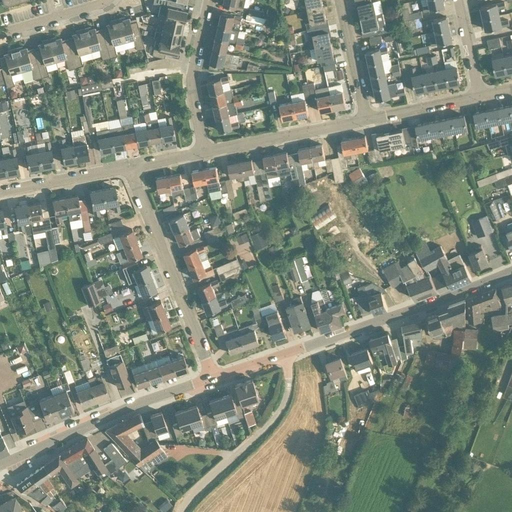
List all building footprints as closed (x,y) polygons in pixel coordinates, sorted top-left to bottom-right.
[(159,17),(165,18),(184,22),(186,11),(183,11),(185,4),(175,2),(165,0),(164,0),(163,6),(161,6),(159,17)] [(245,0),(224,0),(223,5),(236,8),(236,7),(244,9),(245,4),(245,0)] [(307,11),(323,8),(321,0),(299,0),(300,0),(305,3),(307,11)] [(360,19),(376,15),(373,2),(371,2),(370,0),(355,0),(354,0),(356,6),(358,6),(360,19)] [(442,0),(428,0),(429,6),(422,7),(423,12),(444,8),(442,0)] [(483,19),(499,15),(498,9),(505,7),(504,2),(480,7),(483,19)] [(248,15),(263,18),(264,12),(250,8),(248,15)] [(307,31),(329,26),(328,21),(326,21),(323,8),(307,11),(310,23),(305,24),(307,31)] [(394,11),(395,19),(402,17),(401,9),(394,11)] [(240,24),(241,18),(240,17),(221,13),(218,26),(232,29),(233,23),(240,24)] [(376,15),(360,19),(363,31),(361,32),(363,37),(387,32),(383,14),(376,15)] [(267,19),(263,18),(248,15),(247,20),(266,25),(267,19)] [(499,15),(483,19),(486,30),(509,25),(508,20),(500,22),(499,16),(499,15)] [(117,20),(123,42),(133,39),(136,51),(144,48),(136,21),(130,23),(129,19),(124,20),(124,18),(125,18),(125,17),(117,20)] [(435,33),(449,30),(446,17),(426,22),(427,27),(434,26),(435,33)] [(183,23),(184,22),(165,18),(165,19),(163,29),(181,33),(183,23)] [(113,45),(123,42),(117,20),(109,22),(109,23),(110,22),(111,24),(106,25),(108,30),(102,31),(101,29),(110,58),(117,56),(113,45)] [(239,31),(232,29),(218,26),(216,39),(229,42),(236,43),(244,45),(245,39),(238,37),(239,31)] [(310,49),(315,48),(331,45),(328,32),(330,32),(329,26),(307,31),(310,49)] [(110,58),(101,29),(101,31),(96,33),(94,29),(90,30),(90,28),(91,28),(91,27),(83,30),(89,52),(99,49),(102,60),(110,58)] [(156,39),(160,40),(179,44),(179,43),(178,43),(181,33),(163,29),(156,27),(154,37),(156,38),(156,39)] [(79,54),(89,52),(83,30),(75,32),(75,33),(76,32),(76,34),(72,35),(74,40),(68,41),(67,39),(75,68),(83,66),(79,54)] [(449,30),(435,33),(436,40),(430,41),(431,47),(451,42),(449,30)] [(287,36),(289,45),(296,43),(294,34),(287,36)] [(381,36),(369,39),(370,45),(382,43),(381,36)] [(75,68),(67,39),(67,41),(61,43),(60,38),(56,40),(55,38),(57,38),(57,37),(49,39),(55,61),(65,59),(68,70),(75,68)] [(45,64),(55,61),(49,39),(40,42),(41,42),(42,42),(42,44),(38,45),(39,49),(34,51),(33,49),(41,78),(48,76),(45,64)] [(179,44),(160,40),(156,39),(153,49),(152,56),(164,58),(165,52),(176,55),(179,44)] [(226,53),(229,42),(216,39),(213,50),(226,53)] [(321,67),(323,66),(335,64),(337,63),(335,58),(334,58),(331,45),(315,48),(318,61),(320,61),(321,67)] [(429,45),(416,48),(416,49),(418,54),(430,51),(429,45)] [(41,78),(33,49),(32,49),(33,51),(27,53),(26,48),(22,49),(21,48),(23,48),(22,47),(14,49),(21,71),(24,83),(34,80),(41,78)] [(369,64),(382,61),(381,54),(388,53),(386,48),(366,52),(369,64)] [(11,74),(21,71),(14,49),(6,52),(8,52),(8,53),(4,55),(7,66),(1,68),(0,68),(5,84),(6,88),(14,86),(11,74)] [(233,55),(226,53),(213,50),(209,69),(218,71),(219,66),(236,69),(237,64),(231,63),(233,55)] [(495,75),(507,73),(503,57),(502,52),(490,55),(492,60),(495,75)] [(507,73),(511,71),(511,54),(503,57),(507,73)] [(392,72),(400,70),(398,65),(391,66),(389,60),(382,61),(369,64),(371,76),(384,73),(392,72)] [(445,69),(449,85),(460,83),(455,60),(444,63),(445,69)] [(335,64),(323,66),(324,72),(336,69),(335,64)] [(426,90),(423,74),(416,75),(415,68),(410,69),(415,92),(426,90)] [(445,69),(439,71),(434,72),(437,88),(449,85),(445,69)] [(335,71),(337,80),(344,78),(342,70),(335,71)] [(437,88),(434,72),(423,74),(426,90),(437,88)] [(387,85),(385,74),(384,73),(371,76),(374,88),(387,85)] [(210,95),(224,92),(223,83),(229,82),(228,77),(207,81),(210,95)] [(151,81),(154,95),(161,93),(158,79),(151,81)] [(113,86),(112,80),(100,83),(100,82),(80,87),(82,95),(102,91),(102,89),(113,86)] [(387,85),(374,88),(377,101),(390,98),(387,85)] [(333,110),(329,95),(327,87),(315,89),(320,113),(333,110)] [(67,99),(76,97),(74,90),(65,92),(67,99)] [(213,107),(241,100),(246,99),(245,95),(240,96),(240,95),(233,96),(232,90),(224,92),(210,95),(213,107)] [(270,105),(276,103),(274,92),(268,93),(270,105)] [(329,95),(333,110),(346,107),(343,92),(329,95)] [(110,136),(109,129),(107,120),(92,124),(86,96),(82,96),(85,116),(89,132),(90,140),(97,139),(99,152),(112,150),(110,136)] [(120,118),(127,117),(123,99),(116,101),(120,118)] [(292,102),(295,118),(308,115),(305,99),(292,102)] [(229,116),(228,109),(235,107),(243,106),(241,100),(213,107),(216,119),(229,116)] [(0,111),(8,110),(6,101),(0,102),(0,111)] [(282,121),(295,118),(292,102),(279,105),(282,121)] [(498,108),(501,122),(511,119),(511,116),(510,106),(498,108)] [(489,124),(496,123),(501,122),(498,108),(486,111),(489,124)] [(480,126),(489,124),(486,111),(474,114),(476,127),(480,126)] [(161,140),(158,126),(157,119),(150,120),(148,113),(143,114),(149,143),(161,140)] [(137,145),(149,143),(143,114),(138,115),(141,130),(134,131),(137,145)] [(82,133),(89,132),(85,116),(79,117),(82,133)] [(229,116),(216,119),(219,132),(239,127),(238,121),(231,123),(229,116)] [(451,118),(454,131),(467,129),(464,116),(451,118)] [(158,126),(161,140),(174,138),(170,117),(164,118),(166,125),(158,126)] [(443,134),(454,131),(451,118),(440,121),(442,134),(443,136),(443,134)] [(431,136),(438,135),(442,134),(440,121),(428,123),(431,136)] [(137,145),(134,131),(133,123),(121,126),(122,134),(125,147),(137,145)] [(418,139),(431,136),(428,123),(415,126),(418,139)] [(125,147),(122,134),(121,126),(109,129),(110,136),(112,150),(125,147)] [(407,127),(410,142),(412,149),(418,147),(413,126),(407,127)] [(389,133),(393,148),(405,146),(405,144),(410,142),(407,127),(402,128),(402,130),(389,133)] [(19,143),(25,142),(22,130),(16,131),(19,143)] [(379,151),(393,148),(389,133),(376,135),(376,134),(371,135),(374,150),(376,162),(381,161),(379,151)] [(73,145),(76,161),(89,158),(84,135),(71,138),(73,145)] [(353,138),(356,152),(368,149),(365,136),(353,138)] [(357,158),(356,152),(353,138),(341,141),(342,145),(344,155),(345,154),(350,153),(352,159),(357,158)] [(76,161),(73,145),(70,145),(66,146),(64,139),(58,140),(63,164),(76,161)] [(489,149),(501,146),(500,140),(486,144),(489,149)] [(38,152),(41,168),(54,165),(49,142),(44,143),(45,150),(38,152)] [(313,161),(314,166),(319,165),(318,160),(325,158),(322,145),(310,147),(313,161)] [(342,145),(337,146),(342,169),(347,168),(344,155),(342,145)] [(41,168),(38,152),(31,153),(29,146),(23,147),(28,171),(41,168)] [(315,168),(314,166),(313,161),(310,147),(298,150),(298,153),(301,163),(308,162),(309,169),(315,168)] [(3,159),(6,175),(19,172),(15,149),(9,150),(10,158),(3,159)] [(370,163),(376,162),(374,150),(368,151),(370,163)] [(292,174),(287,155),(287,152),(275,154),(278,168),(279,176),(291,174),(292,174)] [(293,154),(298,178),(300,184),(305,183),(301,163),(298,153),(293,154)] [(279,176),(278,168),(275,154),(263,157),(266,172),(260,173),(266,200),(268,199),(272,198),(267,178),(279,176)] [(295,178),(298,178),(293,154),(287,155),(292,174),(291,174),(292,179),(295,178)] [(339,157),(330,159),(333,171),(335,183),(344,181),(339,157)] [(242,175),(243,180),(249,179),(248,174),(254,173),(252,159),(240,162),(242,175)] [(238,181),(243,180),(242,175),(240,162),(227,164),(230,178),(237,176),(238,181)] [(228,192),(225,180),(219,182),(216,167),(204,169),(207,183),(208,192),(221,189),(221,194),(228,192)] [(479,187),(494,181),(511,174),(511,167),(476,181),(479,187)] [(365,177),(359,168),(348,175),(352,180),(350,181),(353,186),(354,184),(356,188),(368,181),(365,177)] [(194,185),(207,183),(204,169),(192,171),(194,185)] [(260,202),(266,200),(260,173),(254,175),(260,202)] [(168,176),(171,190),(183,187),(180,174),(168,176)] [(511,193),(511,174),(494,181),(497,189),(508,185),(511,194),(511,193)] [(172,194),(171,190),(168,176),(156,179),(159,192),(165,191),(166,196),(172,194)] [(225,180),(228,192),(229,199),(234,198),(231,179),(225,180)] [(102,190),(105,206),(113,204),(114,212),(120,211),(115,187),(102,190)] [(189,188),(192,200),(198,199),(195,187),(189,188)] [(186,201),(192,200),(189,188),(184,189),(186,201)] [(98,207),(105,206),(102,190),(89,192),(93,208),(92,208),(94,216),(100,215),(98,207)] [(91,231),(89,219),(85,200),(79,201),(78,195),(65,197),(68,213),(75,212),(76,219),(82,218),(83,220),(85,232),(91,231)] [(60,215),(68,213),(65,197),(52,200),(55,215),(54,215),(56,223),(62,222),(60,215)] [(498,214),(493,201),(485,204),(490,217),(498,214)] [(27,205),(30,220),(33,233),(45,231),(44,229),(45,229),(45,226),(40,202),(27,205)] [(317,229),(336,217),(328,204),(309,216),(317,229)] [(23,222),(30,220),(27,205),(14,207),(17,223),(18,231),(25,230),(23,222)] [(166,215),(175,211),(172,205),(163,209),(166,215)] [(175,232),(189,226),(184,214),(170,220),(175,232)] [(474,228),(478,237),(493,230),(486,215),(479,219),(482,225),(474,228)] [(112,229),(122,226),(120,220),(110,223),(112,229)] [(206,238),(217,234),(224,232),(221,223),(212,227),(213,229),(204,233),(206,238)] [(223,226),(226,234),(235,231),(232,223),(223,226)] [(189,226),(175,232),(180,244),(194,239),(194,238),(200,236),(197,228),(191,230),(189,226)] [(290,228),(292,234),(298,232),(296,226),(290,228)] [(51,228),(54,244),(60,243),(57,227),(51,228)] [(55,248),(54,244),(51,228),(45,229),(44,229),(45,231),(48,250),(36,252),(39,266),(45,264),(57,259),(55,248)] [(123,247),(137,242),(131,229),(118,235),(123,247)] [(7,233),(8,237),(9,242),(15,240),(13,232),(8,233),(7,233)] [(100,244),(113,239),(110,233),(98,238),(100,244)] [(246,233),(236,237),(239,245),(249,241),(246,233)] [(217,234),(206,238),(209,244),(219,240),(217,234)] [(269,245),(265,235),(252,241),(256,250),(269,245)] [(309,254),(318,250),(313,238),(304,242),(309,254)] [(84,250),(99,244),(97,239),(82,245),(84,250)] [(137,242),(123,247),(124,249),(116,252),(120,263),(142,254),(137,242)] [(189,266),(202,261),(199,253),(206,251),(204,245),(184,253),(189,266)] [(268,247),(271,255),(277,253),(274,245),(268,247)] [(433,282),(438,290),(439,292),(471,279),(459,254),(448,259),(447,256),(446,256),(440,245),(433,248),(434,251),(419,259),(426,269),(438,263),(445,276),(433,282)] [(475,268),(488,263),(481,246),(476,247),(477,250),(469,253),(475,268)] [(438,290),(433,282),(429,275),(429,274),(425,276),(414,258),(413,254),(409,257),(410,260),(408,261),(409,263),(409,264),(417,279),(427,294),(438,290)] [(293,260),(298,273),(305,271),(303,265),(305,265),(302,256),(293,260)] [(39,265),(37,260),(29,261),(19,263),(21,269),(39,265)] [(202,261),(189,266),(194,279),(214,271),(212,265),(205,268),(202,261)] [(219,274),(233,268),(231,261),(216,267),(219,274)] [(409,264),(409,263),(401,267),(398,261),(383,269),(392,287),(405,280),(414,299),(427,294),(417,279),(409,264)] [(151,277),(146,265),(139,268),(137,262),(122,268),(128,284),(136,280),(137,283),(151,277)] [(294,282),(300,280),(295,266),(289,268),(294,282)] [(233,268),(219,274),(221,280),(236,274),(233,268)] [(330,271),(333,280),(340,278),(337,269),(330,271)] [(342,275),(344,283),(350,281),(347,273),(342,275)] [(151,277),(137,283),(142,295),(156,290),(151,277)] [(203,300),(215,295),(213,288),(220,285),(217,279),(210,282),(210,283),(198,288),(203,300)] [(7,282),(2,284),(7,295),(11,292),(7,282)] [(88,305),(99,301),(98,298),(95,290),(92,282),(81,286),(88,305)] [(374,313),(387,309),(382,293),(386,291),(385,289),(372,282),(357,288),(360,295),(355,297),(361,313),(372,309),(374,313)] [(276,302),(284,299),(278,284),(271,287),(276,302)] [(511,322),(511,311),(511,287),(511,284),(508,284),(502,286),(507,303),(507,314),(492,316),(494,329),(509,327),(508,323),(511,322)] [(98,298),(106,294),(103,287),(95,290),(98,298)] [(320,289),(323,299),(333,328),(342,325),(338,314),(345,311),(342,302),(335,305),(333,300),(330,301),(326,289),(324,289),(324,288),(320,289)] [(482,294),(485,302),(490,301),(492,308),(501,305),(496,288),(482,294)] [(233,307),(248,301),(245,294),(230,301),(233,307)] [(478,305),(485,302),(482,294),(468,299),(470,322),(479,321),(478,305)] [(215,295),(203,300),(208,313),(221,308),(228,306),(225,300),(219,302),(215,295)] [(292,299),(294,304),(303,328),(310,325),(300,296),(292,299)] [(321,332),(333,328),(323,299),(311,303),(321,332)] [(462,348),(465,327),(465,324),(465,300),(448,305),(448,309),(446,310),(454,333),(453,342),(451,354),(429,349),(424,363),(445,368),(445,367),(448,368),(448,367),(456,369),(460,358),(462,348)] [(43,304),(46,311),(52,308),(50,301),(43,304)] [(151,319),(165,313),(160,301),(146,306),(151,319)] [(110,303),(102,306),(105,313),(112,310),(110,303)] [(295,330),(303,328),(294,304),(286,306),(295,330)] [(440,337),(454,333),(446,310),(426,317),(433,338),(440,336),(440,337)] [(269,325),(274,338),(285,334),(277,311),(261,316),(265,326),(269,325)] [(261,316),(260,312),(254,314),(253,315),(256,323),(239,329),(245,348),(259,343),(254,331),(265,326),(261,316)] [(165,313),(151,319),(156,331),(170,325),(165,313)] [(401,359),(407,359),(406,351),(413,351),(412,346),(421,345),(422,338),(422,334),(423,328),(422,321),(402,325),(405,344),(399,345),(401,359)] [(245,348),(239,329),(238,328),(226,332),(224,333),(223,331),(221,325),(213,328),(217,338),(225,335),(226,338),(231,353),(245,348)] [(465,327),(462,348),(475,349),(475,347),(478,328),(471,328),(465,327)] [(135,344),(148,339),(146,333),(132,338),(135,344)] [(398,361),(388,333),(371,338),(375,353),(385,350),(389,363),(383,365),(386,373),(391,374),(392,374),(397,362),(398,361)] [(6,342),(0,344),(3,350),(9,347),(6,342)] [(27,351),(24,343),(16,347),(18,353),(21,354),(27,351)] [(356,368),(373,362),(368,347),(351,354),(356,368)] [(117,387),(131,381),(120,353),(106,358),(117,387)] [(85,359),(84,355),(79,357),(84,370),(90,368),(86,359),(85,359)] [(170,360),(175,372),(187,368),(183,355),(170,360)] [(325,394),(330,392),(337,390),(334,383),(347,378),(340,357),(327,362),(334,380),(327,382),(327,384),(324,386),(325,394)] [(162,377),(175,372),(170,360),(158,364),(162,377)] [(150,381),(162,377),(158,364),(145,369),(150,381)] [(137,385),(150,381),(145,369),(133,373),(137,385)] [(41,372),(44,378),(50,376),(47,370),(41,372)] [(67,379),(72,377),(70,370),(64,372),(67,379)] [(412,377),(406,374),(401,387),(407,389),(412,377)] [(87,379),(96,400),(109,395),(101,376),(95,379),(94,376),(87,379)] [(21,381),(23,386),(31,384),(29,378),(21,381)] [(94,401),(96,400),(87,379),(88,382),(75,387),(82,406),(89,403),(90,404),(94,402),(94,401)] [(234,385),(241,405),(258,399),(252,379),(234,385)] [(376,402),(381,391),(380,384),(372,387),(374,391),(369,392),(368,389),(354,394),(359,408),(376,402)] [(240,405),(241,405),(234,385),(240,404),(234,406),(230,394),(220,398),(226,415),(236,411),(238,417),(244,414),(240,405)] [(52,395),(60,415),(73,409),(65,390),(52,395)] [(511,393),(505,391),(503,397),(511,400),(511,393)] [(46,420),(60,415),(52,395),(39,401),(46,420)] [(226,415),(220,398),(209,401),(212,412),(206,414),(210,426),(217,424),(215,419),(226,415)] [(416,418),(419,405),(405,402),(402,415),(416,418)] [(33,425),(32,422),(42,418),(36,403),(15,411),(16,414),(10,415),(16,432),(33,425)] [(210,426),(206,414),(200,416),(196,406),(186,409),(191,426),(193,432),(203,428),(205,428),(206,431),(212,430),(210,426)] [(181,430),(191,426),(186,409),(175,413),(178,423),(172,425),(176,437),(183,435),(181,430)] [(248,426),(255,424),(250,409),(243,411),(248,426)] [(152,422),(144,425),(143,426),(148,440),(157,437),(156,433),(167,429),(161,412),(150,416),(152,422)] [(143,426),(144,425),(144,423),(143,423),(140,413),(133,416),(126,419),(105,430),(131,458),(139,467),(146,475),(169,459),(163,450),(159,444),(155,438),(147,443),(140,448),(126,433),(141,426),(143,426)] [(83,454),(93,447),(87,438),(59,454),(75,477),(79,482),(76,478),(89,470),(89,471),(94,468),(88,461),(83,454)] [(104,449),(112,460),(104,465),(93,447),(83,454),(88,461),(94,468),(101,479),(107,475),(107,476),(118,468),(128,461),(112,443),(104,449)] [(71,488),(79,482),(75,477),(59,454),(57,455),(40,468),(47,477),(54,473),(57,476),(60,474),(71,488)] [(53,487),(47,477),(40,468),(30,475),(37,484),(38,484),(44,492),(50,498),(56,492),(53,487)] [(52,500),(50,498),(44,492),(38,484),(37,484),(30,475),(16,486),(45,506),(52,500)] [(94,505),(102,497),(96,491),(88,498),(94,505)] [(0,511),(21,511),(15,498),(0,505),(0,511)] [(162,511),(164,511),(172,505),(166,499),(158,507),(162,511)]
